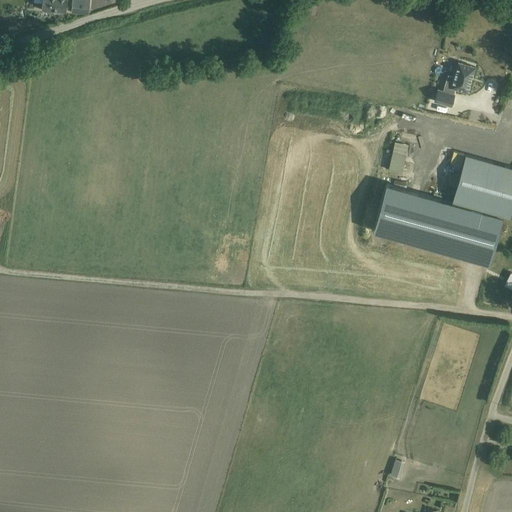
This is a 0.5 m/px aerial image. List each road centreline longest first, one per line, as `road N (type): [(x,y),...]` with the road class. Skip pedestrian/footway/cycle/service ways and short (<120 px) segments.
road 1 (unclassified): [(0,52),(152,0)]
road 2 (unclassified): [(470,511),(511,363)]
